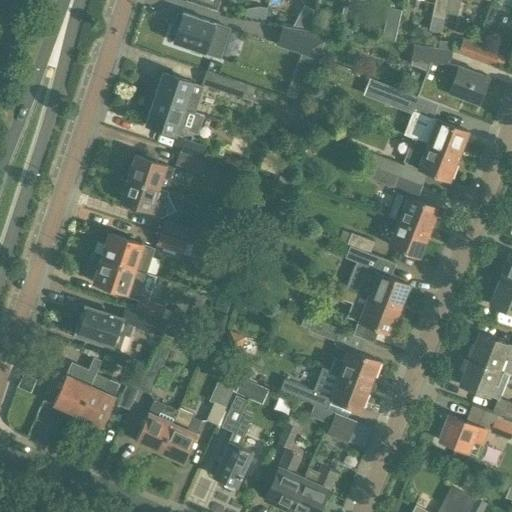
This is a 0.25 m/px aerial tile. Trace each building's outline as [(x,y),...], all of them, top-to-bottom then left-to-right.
[(188,0),(188,1),(220,12),(224,0),(188,0)] [(434,0),(431,16),(444,19),(445,13),(447,0),(434,0)] [(460,0),(447,0),(445,13),(457,16),(460,0)] [(264,20),(266,8),(260,7),(247,9),(245,17),(264,20)] [(174,25),(178,26),(173,42),(219,57),(229,28),(182,13),(181,15),(178,14),(174,25)] [(397,26),(384,23),(381,37),(394,40),(397,26)] [(317,58),(324,41),(326,33),(283,26),(276,44),(317,58)] [(463,37),(457,52),(469,57),(475,42),(463,37)] [(499,52),(475,42),(469,57),(494,66),(495,64),(498,54),(499,52)] [(463,97),(478,103),(488,77),(458,66),(449,64),(451,51),(413,45),(411,59),(437,64),(431,81),(423,78),(416,95),(457,111),(463,97)] [(505,57),(498,54),(495,64),(501,67),(505,57)] [(206,71),(202,83),(250,99),(254,87),(206,71)] [(154,98),(194,111),(203,86),(192,82),(163,72),(154,98)] [(393,86),(387,102),(408,110),(414,94),(393,86)] [(154,98),(145,124),(182,136),(186,134),(187,130),(197,134),(204,114),(194,111),(154,98)] [(425,143),(458,156),(468,131),(413,110),(403,134),(412,137),(426,142),(425,143)] [(458,156),(425,143),(426,142),(412,137),(403,162),(449,180),(458,156)] [(184,139),(179,151),(201,158),(205,145),(184,139)] [(196,171),(201,158),(179,151),(174,164),(196,171)] [(369,163),(369,164),(399,176),(403,165),(383,157),(373,153),(372,155),(365,153),(362,160),(369,163)] [(129,175),(128,178),(157,188),(161,176),(170,179),(174,167),(135,155),(132,164),(130,163),(126,174),(129,175)] [(369,164),(371,165),(371,166),(376,168),(371,179),(394,188),(399,176),(369,164)] [(284,194),(289,179),(279,175),(274,191),(284,194)] [(123,191),(120,201),(158,213),(160,218),(175,210),(168,195),(169,191),(157,188),(128,178),(127,181),(124,180),(121,191),(123,191)] [(397,192),(388,216),(396,219),(429,232),(438,208),(405,195),(397,192)] [(248,228),(239,253),(247,256),(256,231),(255,230),(259,219),(251,216),(247,228),(248,228)] [(419,256),(429,232),(396,219),(386,243),(419,256)] [(164,220),(160,233),(193,244),(198,231),(164,220)] [(101,257),(146,272),(147,272),(155,248),(109,233),(101,257)] [(190,253),(193,244),(160,233),(156,245),(183,255),(184,251),(190,253)] [(351,233),(347,243),(349,244),(369,253),(374,242),(351,233)] [(252,249),(266,253),(270,239),(257,235),(252,249)] [(369,253),(349,244),(344,257),(356,262),(346,287),(399,308),(408,284),(391,277),(396,263),(369,253)] [(511,253),(509,252),(500,278),(511,282),(511,253)] [(154,278),(145,275),(146,272),(101,257),(93,282),(114,289),(114,291),(138,299),(146,302),(146,300),(154,278)] [(511,282),(500,278),(490,304),(511,312),(511,282)] [(378,328),(390,332),(399,308),(346,287),(345,288),(340,299),(351,303),(347,315),(358,319),(352,334),(373,342),(378,328)] [(229,302),(219,298),(215,309),(226,312),(229,302)] [(135,308),(142,311),(162,317),(165,306),(146,300),(146,302),(138,299),(135,308)] [(133,324),(133,325),(163,334),(164,332),(167,322),(168,319),(162,317),(142,311),(135,308),(124,305),(119,319),(133,324)] [(78,321),(72,336),(110,350),(111,349),(119,352),(124,335),(129,337),(133,325),(133,324),(119,319),(110,316),(111,313),(100,309),(99,312),(85,307),(80,322),(78,321)] [(332,340),(337,328),(304,315),(300,325),(308,329),(308,330),(332,340)] [(167,322),(164,332),(173,336),(177,325),(167,322)] [(509,373),(511,374),(511,345),(479,332),(469,358),(509,373)] [(168,351),(157,346),(156,348),(155,348),(145,371),(138,388),(149,394),(168,351)] [(334,358),(329,370),(337,373),(337,372),(370,384),(379,360),(347,348),(342,361),(334,358)] [(71,361),(53,403),(76,414),(90,384),(95,373),(101,360),(94,357),(88,369),(71,361)] [(497,398),(497,397),(499,397),(509,373),(469,358),(459,384),(497,398)] [(126,383),(138,388),(145,371),(134,366),(126,383)] [(337,372),(337,373),(328,397),(360,409),(370,384),(337,372)] [(76,414),(101,425),(119,384),(95,373),(90,384),(76,414)] [(30,391),(32,385),(29,376),(23,374),(18,386),(30,391)] [(249,400),(255,384),(241,378),(234,393),(249,400)] [(312,403),(316,391),(284,378),(279,390),(312,403)] [(251,451),(239,446),(253,416),(242,411),(247,400),(235,394),(221,427),(232,432),(212,475),(236,486),(251,451)] [(511,402),(499,397),(497,397),(497,398),(492,409),(511,417),(511,402)] [(135,440),(159,451),(177,410),(162,403),(153,399),(135,440)] [(206,420),(217,425),(226,407),(214,402),(206,420)] [(201,421),(192,417),(194,414),(178,407),(177,410),(159,451),(183,462),(201,421)] [(347,440),(355,420),(335,412),(327,432),(347,440)] [(468,451),(467,454),(481,459),(486,443),(478,440),(483,427),(447,414),(437,439),(468,451)] [(490,432),(509,440),(511,432),(511,422),(496,416),(490,432)] [(289,449),(298,428),(286,422),(276,443),(289,449)] [(264,498),(289,509),(303,476),(293,471),(299,458),(286,453),(279,469),(277,468),(264,498)] [(307,467),(303,476),(289,509),(294,511),(317,511),(327,489),(334,473),(321,467),(319,472),(307,467)] [(449,505),(445,511),(466,511),(473,501),(459,494),(452,507),(449,505)] [(473,501),(466,511),(480,511),(485,503),(475,497),(473,501)]
